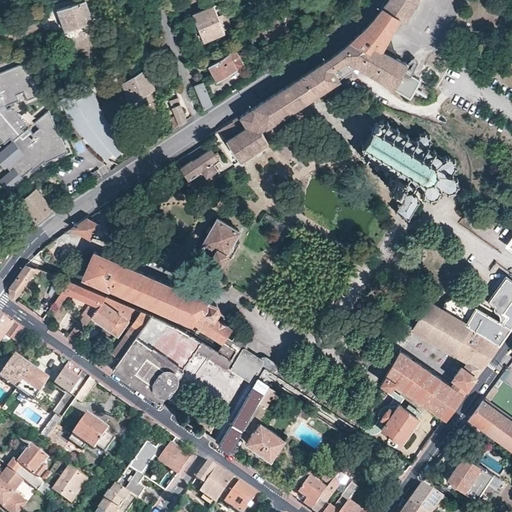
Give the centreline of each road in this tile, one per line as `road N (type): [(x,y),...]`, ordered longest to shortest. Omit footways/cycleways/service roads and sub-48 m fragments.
road 1 (residential): [(375,0),(338,37),(32,241),(0,285)]
road 2 (residential): [(207,447),(0,300)]
road 3 (residential): [(385,511),(511,336)]
